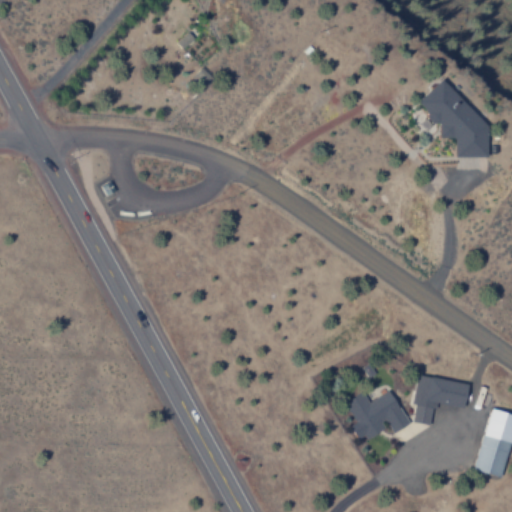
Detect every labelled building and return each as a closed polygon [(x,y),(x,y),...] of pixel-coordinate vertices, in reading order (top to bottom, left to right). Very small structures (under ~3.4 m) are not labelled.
[(176,43),(182,49),(193,39),(187,32),(176,43)] [(487,158),(487,127),(441,80),(418,102),(428,113),(428,124),(441,124),(440,138),(455,138),(455,157),(487,158)] [(429,424),(433,406),(463,411),(468,384),(417,374),(412,404),(416,405),(412,422),(429,424)] [(409,424),(389,390),(368,402),(362,392),(344,403),(355,423),(350,426),(359,442),(386,426),(391,434),(409,424)] [(474,471),(502,477),(511,435),(511,413),(488,408),(474,471)]
